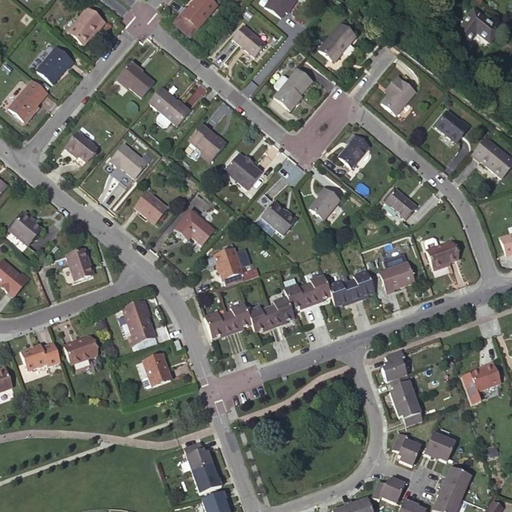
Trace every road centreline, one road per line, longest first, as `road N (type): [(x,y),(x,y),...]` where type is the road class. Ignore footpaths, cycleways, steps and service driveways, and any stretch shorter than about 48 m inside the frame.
road 1 (residential): [(138,22),(296,152),(343,106)]
road 2 (residential): [(343,106),(456,200),(492,290)]
road 3 (residential): [(269,511),(345,485),(373,451),(347,343)]
road 4 (residential): [(15,164),(136,25)]
road 5 (residential): [(15,164),(142,268)]
road 6 (residential): [(347,343),(492,290)]
road 7 (residential): [(142,268),(118,285),(0,326)]
road 8 (residential): [(205,396),(347,343)]
road 9 (residential): [(142,268),(160,283),(205,396)]
road 10 (residential): [(205,396),(250,511)]
